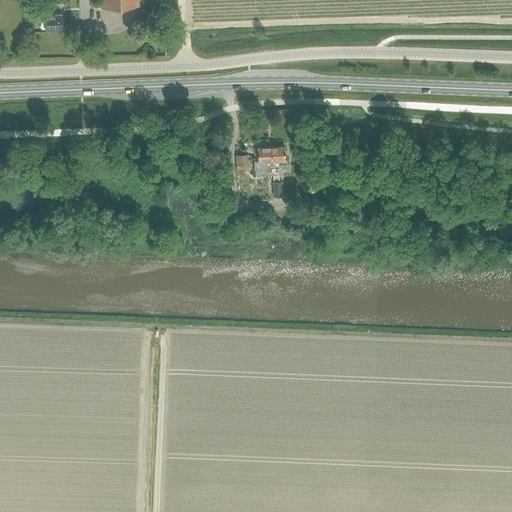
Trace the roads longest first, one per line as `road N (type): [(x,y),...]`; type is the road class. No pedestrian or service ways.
road 1 (unclassified): [(0,73),(316,53),(511,58)]
road 2 (primary): [(0,93),(243,83),(511,91)]
